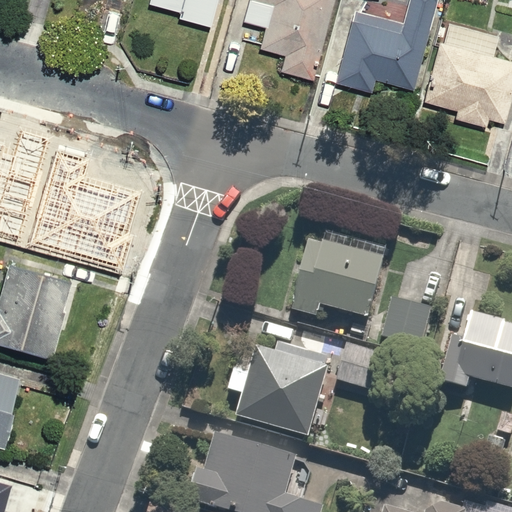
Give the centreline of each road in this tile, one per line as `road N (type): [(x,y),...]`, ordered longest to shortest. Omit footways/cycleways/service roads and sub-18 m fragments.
road 1 (residential): [(88,511),(222,140)]
road 2 (residential): [(511,216),(222,140)]
road 3 (residential): [(222,140),(0,76)]
